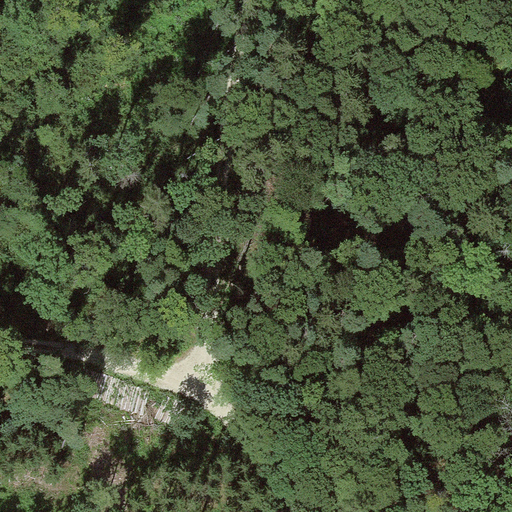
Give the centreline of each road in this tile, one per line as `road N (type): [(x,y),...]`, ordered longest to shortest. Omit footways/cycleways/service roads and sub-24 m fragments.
road 1 (track): [(246,0),(205,383)]
road 2 (track): [(0,341),(106,356),(205,383),(293,511)]
